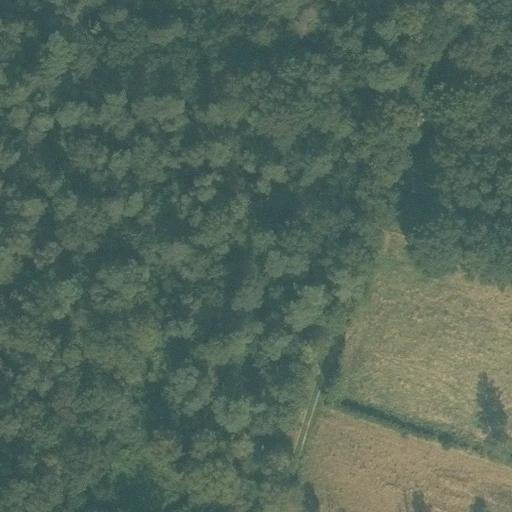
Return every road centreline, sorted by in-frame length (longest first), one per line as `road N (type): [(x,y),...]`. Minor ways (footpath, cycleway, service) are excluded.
road 1 (track): [(339,324),(432,0)]
road 2 (track): [(283,511),(339,324)]
